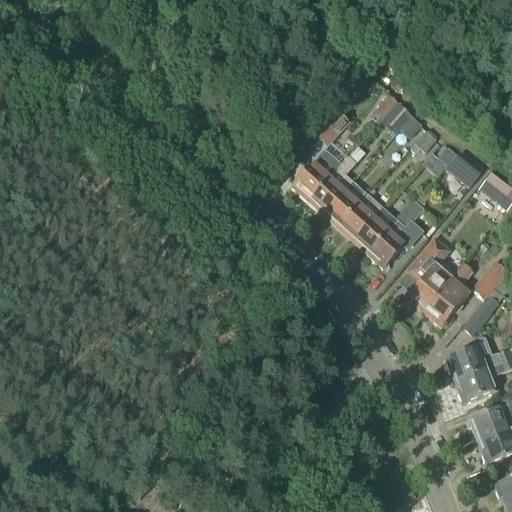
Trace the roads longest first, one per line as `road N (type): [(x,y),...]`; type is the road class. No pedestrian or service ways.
road 1 (tertiary): [(444,511),(405,413),(319,285),(3,0)]
road 2 (track): [(511,165),(407,85)]
